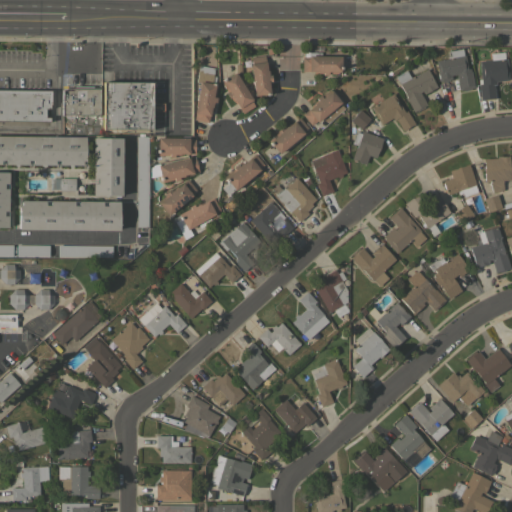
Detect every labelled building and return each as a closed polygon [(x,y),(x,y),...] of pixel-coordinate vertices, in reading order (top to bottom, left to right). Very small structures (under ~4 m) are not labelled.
[(469,68),(469,70),(470,70),(474,87),(470,88),(470,89),(462,90),(462,89),(459,90),(455,73),(450,74),(451,78),(448,79),(448,80),(442,81),(442,80),(438,81),(435,60),(450,57),(449,52),(461,50),(462,55),(464,55),(466,68),(469,68)] [(508,79),(494,80),(494,84),(493,84),(494,98),(480,99),(478,84),(481,84),(478,61),(490,60),(489,52),(506,51),(507,56),(503,57),(503,58),(505,58),(508,79)] [(308,56),(308,54),(340,54),(339,68),(336,72),(327,72),(327,74),(322,73),(322,71),(317,71),(313,71),(313,70),(309,69),(309,70),(301,70),(301,56),(308,56)] [(249,63),(251,63),(250,57),(264,55),(266,70),(267,70),(268,74),(270,74),(271,81),(268,81),(270,93),(265,94),(265,93),(253,95),(249,63)] [(405,70),(410,78),(426,68),(436,86),(424,93),(422,90),(419,92),(426,104),(423,106),(423,107),(416,111),(415,110),(413,111),(405,98),(406,97),(394,76),(405,70)] [(193,119),(195,113),(193,112),(199,81),(195,81),(197,69),(212,72),(212,75),(215,76),(215,75),(217,76),(216,80),(215,80),(214,82),(218,83),(218,85),(216,85),(213,97),(216,97),(215,102),(213,101),(212,106),(211,106),(210,110),(207,122),(193,119)] [(251,99),(249,100),(253,105),(242,113),(235,103),(234,103),(232,100),(229,97),(228,98),(225,92),(226,91),(220,81),(222,80),(221,79),(224,77),(224,78),(234,72),(251,99)] [(151,81),(150,129),(101,129),(102,81),(151,81)] [(69,90),(69,87),(100,86),(100,115),(73,115),(73,117),(65,117),(65,115),(61,115),(61,90),(69,90)] [(0,89),(50,90),(50,104),(49,104),(49,108),(44,108),(44,117),(49,117),(49,121),(0,120),(0,89)] [(313,104),(312,103),(316,99),(315,98),(319,94),(321,97),(330,90),(340,102),(339,103),(343,108),(326,122),(322,117),(316,122),(315,121),(310,125),(301,114),(313,104)] [(406,110),(414,123),(402,131),(395,119),(393,120),(391,117),(380,124),(369,107),(392,93),(403,111),(406,110)] [(350,119),(359,109),(369,118),(360,128),(350,119)] [(278,153),(267,139),(276,132),(275,131),(281,126),(282,128),(285,125),(286,126),(293,120),(293,121),(298,116),(307,127),(302,131),(303,132),(278,153)] [(381,138),(374,157),(367,155),(364,164),(350,158),(354,147),(355,148),(356,145),(351,143),(355,131),(360,133),(361,131),(381,138)] [(136,136),(138,136),(138,133),(143,133),(143,136),(147,136),(147,226),(136,226),(136,136)] [(0,135),(84,136),(84,151),(85,151),(85,154),(84,154),(84,160),(82,160),(82,164),(72,164),(72,166),(69,166),(69,164),(59,164),(59,160),(55,160),(54,164),(45,164),(45,166),(42,165),(42,164),(32,164),(32,160),(27,160),(27,164),(18,164),(18,165),(15,165),(15,164),(5,164),(5,160),(0,160),(0,135)] [(121,137),(120,195),(119,195),(119,196),(115,196),(115,195),(106,195),(106,196),(103,196),(103,195),(92,195),(92,183),(96,183),(96,178),(92,178),(92,154),(96,154),(97,149),(92,149),(92,137),(121,137)] [(188,137),(188,139),(194,139),(194,153),(184,153),(182,153),(182,154),(178,154),(178,155),(173,155),(173,157),(168,157),(168,155),(157,155),(157,152),(156,152),(156,149),(157,149),(157,137),(188,137)] [(336,149),(345,172),(340,174),(341,176),(337,178),(336,175),(327,179),(332,191),(320,195),(315,183),(318,182),(309,160),(336,149)] [(263,164),(234,189),(233,189),(227,194),(220,187),(223,185),(221,183),(224,181),(226,183),(227,181),(223,177),(233,168),(232,167),(235,163),(237,165),(241,162),(242,163),(254,153),(263,164)] [(496,157),(496,156),(508,155),(509,166),(510,171),(509,171),(509,179),(501,180),(502,189),(496,192),(492,192),(489,186),(489,180),(484,181),(483,173),(482,173),(482,168),(483,168),(483,158),(496,157)] [(188,157),(188,159),(194,158),(197,171),(190,173),(188,174),(188,173),(186,174),(186,175),(183,175),(183,176),(178,177),(178,179),(174,180),(173,179),(161,182),(160,179),(159,179),(159,177),(160,176),(159,174),(149,177),(150,166),(156,165),(188,157)] [(468,163),(474,184),(476,192),(463,196),(461,193),(457,194),(456,191),(446,194),(441,180),(450,177),(448,170),(468,163)] [(0,171),(8,172),(8,183),(3,183),(3,188),(8,188),(8,198),(9,198),(9,201),(7,201),(7,211),(3,210),(3,215),(7,215),(7,227),(0,227),(0,171)] [(314,198),(310,203),(311,205),(305,210),(307,212),(298,221),(297,220),(294,223),(286,214),(289,212),(274,195),(283,187),(284,188),(295,177),(314,198)] [(74,178),(74,190),(58,190),(58,188),(50,189),(50,178),(74,178)] [(157,201),(165,195),(163,193),(169,189),(170,191),(174,188),(174,189),(181,183),(182,183),(186,179),(195,190),(190,194),(191,195),(167,214),(157,201)] [(403,203),(411,198),(416,195),(425,208),(429,204),(427,201),(430,200),(429,199),(435,195),(436,195),(438,194),(441,199),(440,200),(449,212),(432,223),(438,232),(432,236),(417,215),(417,216),(416,215),(413,217),(403,203)] [(500,207),(486,211),(482,198),(496,194),(500,207)] [(221,213),(212,219),(210,216),(209,217),(211,221),(199,227),(197,223),(188,228),(191,235),(184,239),(174,221),(174,222),(172,218),(178,215),(178,214),(180,212),(183,210),(184,210),(189,208),(188,206),(189,205),(190,204),(191,204),(192,204),(193,206),(198,203),(199,204),(212,197),(221,213)] [(18,214),(17,214),(17,211),(18,211),(18,205),(20,205),(21,200),(44,200),(44,205),(49,205),(49,200),(73,201),(73,205),(78,205),(78,200),(101,201),(101,206),(106,206),(106,201),(118,201),(118,213),(119,213),(119,215),(119,222),(118,222),(118,230),(18,229),(18,214)] [(283,217),(283,218),(291,227),(283,235),(281,233),(274,239),(273,237),(268,241),(249,220),(269,201),(283,217)] [(472,214),(461,222),(459,220),(456,223),(452,218),(456,215),(453,212),(465,204),(472,214)] [(419,231),(425,238),(415,247),(409,240),(395,253),(383,239),(384,238),(382,236),(392,227),(394,229),(396,227),(387,217),(398,207),(420,230),(419,231)] [(241,221),(258,240),(255,244),(256,246),(253,249),(251,247),(244,254),(252,262),(243,271),(234,261),(237,259),(220,241),(241,221)] [(509,268),(505,269),(505,270),(499,272),(499,271),(494,273),(490,259),(487,260),(488,263),(475,267),(469,247),(480,244),(476,232),(496,226),(500,238),(499,239),(503,253),(504,252),(509,268)] [(511,264),(511,263),(511,234),(503,237),(511,264)] [(349,257),(352,255),(351,254),(357,248),(358,249),(360,247),(370,257),(373,255),(371,253),(371,254),(370,253),(380,243),(394,259),(381,271),(387,278),(378,286),(372,279),(371,279),(361,268),(360,269),(349,257)] [(0,255),(0,244),(12,244),(11,255),(0,255)] [(16,244),(48,245),(48,256),(16,255),(16,244)] [(111,245),(111,256),(57,256),(57,245),(111,245)] [(228,266),(230,264),(239,274),(230,282),(222,273),(215,280),(216,282),(213,285),(211,283),(207,287),(197,275),(197,274),(193,270),(214,251),(218,256),(218,255),(228,266)] [(448,298),(439,284),(437,285),(432,277),(433,276),(432,274),(435,272),(433,269),(431,271),(427,264),(435,259),(436,260),(440,256),(443,261),(456,253),(467,270),(458,276),(457,273),(451,277),(460,290),(448,298)] [(0,268),(4,264),(12,264),(18,269),(18,278),(13,283),(4,284),(0,280),(0,268)] [(328,312),(312,285),(324,278),(323,275),(334,269),(336,273),(340,271),(344,278),(340,280),(346,290),(346,301),(341,304),(342,304),(328,312)] [(416,270),(432,288),(433,287),(444,300),(432,310),(424,300),(421,302),(423,304),(413,313),(399,297),(412,286),(406,278),(416,270)] [(210,301),(201,309),(200,308),(189,318),(167,293),(179,282),(188,292),(192,289),(197,295),(201,291),(210,301)] [(13,289),(22,289),(27,294),(32,294),(38,288),(47,289),(53,295),(53,303),(47,309),(39,309),(33,303),(28,303),(22,309),(14,309),(8,303),(8,294),(13,289)] [(297,300),(306,291),(315,301),(312,303),(322,314),(312,324),(315,327),(305,336),(302,333),(301,334),(290,322),(294,318),(293,317),(296,314),(298,315),(305,308),(297,300)] [(404,312),(405,312),(409,316),(407,318),(408,319),(402,324),(402,323),(400,325),(397,322),(393,326),(404,337),(399,341),(400,342),(393,348),(381,336),(384,333),(383,332),(384,331),(367,312),(372,307),(379,315),(394,301),(404,312)] [(154,302),(160,308),(163,305),(173,316),(175,314),(184,324),(175,332),(167,323),(160,330),(161,331),(158,334),(156,333),(152,336),(136,318),(154,302)] [(83,304),(96,320),(74,340),(70,336),(60,344),(50,333),(83,304)] [(0,314),(15,314),(15,326),(3,326),(3,328),(0,328),(0,314)] [(129,322),(135,328),(137,326),(147,339),(139,346),(141,347),(134,353),(140,361),(131,369),(122,358),(125,356),(110,339),(129,322)] [(299,344),(287,354),(281,347),(277,351),(269,343),(265,346),(256,336),(265,328),(269,332),(271,330),(270,328),(274,324),(275,326),(280,322),(299,344)] [(367,327),(371,331),(387,349),(380,355),(380,354),(368,364),(371,367),(361,377),(351,366),(360,357),(352,348),(358,344),(353,339),(367,327)] [(93,360),(86,352),(86,351),(82,346),(93,336),(98,342),(98,341),(119,365),(114,369),(116,371),(110,377),(112,379),(103,387),(85,367),(93,360)] [(257,353),(267,364),(269,362),(274,368),(261,380),(260,380),(250,389),(235,371),(241,366),(239,363),(246,356),(241,350),(251,341),(259,351),(257,353)] [(496,348),(509,364),(492,378),(498,385),(489,392),(483,384),(484,383),(475,371),(474,372),(465,360),(467,358),(466,357),(474,351),(475,352),(477,351),(483,358),(496,348)] [(31,360),(22,369),(28,376),(23,380),(13,368),(27,356),(31,360)] [(334,358),(345,383),(327,391),(331,402),(320,406),(315,394),(318,393),(312,379),(314,378),(312,373),(321,369),(320,366),(322,365),(321,364),(334,358)] [(436,385),(443,378),(443,379),(451,371),(455,376),(457,374),(459,376),(465,371),(483,390),(474,398),(466,389),(465,390),(469,394),(461,401),(457,396),(451,401),(436,385)] [(19,384),(0,401),(0,379),(8,372),(19,384)] [(209,378),(211,380),(218,375),(219,377),(224,372),(243,394),(231,404),(226,398),(218,405),(200,386),(209,378)] [(51,395),(54,389),(63,394),(67,385),(81,390),(82,388),(94,393),(89,404),(78,399),(74,408),(76,409),(75,413),(73,412),(71,418),(45,407),(51,395)] [(207,404),(205,408),(218,415),(215,420),(217,421),(216,423),(214,423),(207,435),(203,433),(201,436),(193,432),(192,433),(183,428),(185,423),(182,421),(185,416),(183,414),(187,407),(184,405),(190,395),(207,404)] [(315,417),(306,425),(303,422),(292,432),(269,406),(281,395),(298,414),(306,407),(315,417)] [(434,440),(418,423),(407,411),(409,409),(408,408),(415,402),(416,403),(418,401),(428,412),(430,409),(429,408),(428,408),(427,407),(438,398),(452,413),(441,423),(446,429),(434,440)] [(269,418),(268,419),(280,433),(265,446),(269,451),(260,460),(250,449),(253,447),(239,431),(246,424),(251,429),(259,422),(252,415),(260,408),(269,418)] [(480,418),(470,427),(461,418),(472,408),(480,418)] [(511,437),(510,434),(511,434),(503,420),(504,420),(501,415),(511,409),(511,437)] [(411,429),(428,448),(419,457),(412,450),(402,460),(388,444),(396,437),(398,439),(403,435),(393,424),(402,416),(402,415),(403,413),(415,426),(411,429)] [(17,422),(25,420),(28,430),(40,426),(45,442),(17,450),(15,443),(13,444),(11,436),(7,437),(4,425),(17,422)] [(57,459),(56,443),(68,442),(67,431),(89,429),(90,441),(87,441),(88,450),(85,450),(86,456),(57,459)] [(511,449),(511,460),(511,462),(510,461),(508,465),(494,457),(491,462),(495,464),(493,467),(494,467),(492,473),(490,472),(489,475),(470,466),(477,453),(467,448),(474,434),(482,438),(482,437),(485,439),(489,430),(500,436),(495,445),(497,446),(498,443),(500,444),(500,443),(511,449)] [(189,462),(160,462),(160,455),(158,455),(158,447),(155,447),(155,435),(170,435),(170,441),(177,441),(177,446),(189,446),(189,462)] [(371,484),(369,481),(371,480),(363,471),(362,472),(351,460),(363,450),(372,460),(374,458),(373,456),(383,447),(396,462),(371,484)] [(215,487),(216,484),(209,482),(217,455),(239,461),(250,464),(246,478),(242,477),(240,482),(245,483),(242,495),(231,492),(215,487)] [(45,465),(46,480),(38,481),(39,495),(23,496),(24,499),(11,500),(10,488),(22,487),(21,477),(19,477),(19,472),(21,472),(21,467),(45,465)] [(85,494),(61,494),(61,479),(57,479),(57,466),(69,466),(86,466),(86,471),(88,471),(88,475),(86,475),(86,486),(97,486),(97,498),(85,498),(85,494)] [(189,499),(155,499),(155,484),(160,484),(160,481),(158,481),(158,476),(160,476),(160,470),(189,470),(189,499)] [(490,504),(491,504),(487,511),(486,511),(485,511),(479,511),(471,508),(469,511),(458,511),(452,509),(457,499),(448,495),(455,481),(464,485),(471,472),(489,481),(483,493),(480,491),(478,494),(491,500),(490,504)] [(341,478),(344,491),(341,492),(344,506),(330,510),(330,511),(315,511),(313,498),(313,497),(312,493),(318,491),(318,494),(321,493),(322,495),(332,493),(329,481),(341,478)] [(59,511),(59,502),(87,502),(87,506),(98,506),(98,511),(59,511)] [(241,503),(241,509),(245,509),(245,511),(215,511),(215,503),(241,503)]
